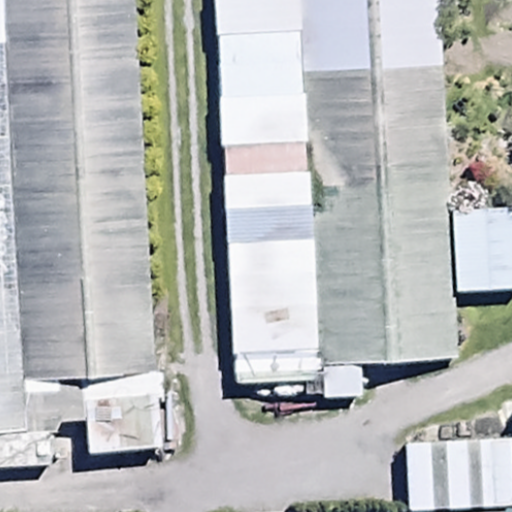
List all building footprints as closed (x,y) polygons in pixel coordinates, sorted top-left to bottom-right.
[(0,0),(0,468),(48,467),(47,427),(66,426),(67,452),(147,449),(144,360),(165,360),(164,324),(146,324),(125,0),(0,0)] [(297,206),(288,0),(201,0),(210,210),(297,206)] [(430,0),(288,0),(297,206),(299,243),(305,382),(305,397),(350,395),(349,364),(444,359),(442,296),(442,214),(437,100),(459,99),(457,42),(432,43),(430,0)] [(442,214),(442,296),(510,293),(506,211),(442,214)] [(305,382),(299,243),(214,247),(220,385),(305,382)] [(500,439),(502,510),(511,509),(511,398),(500,399),(500,439)] [(502,510),(500,439),(392,440),(392,511),(502,510)]
